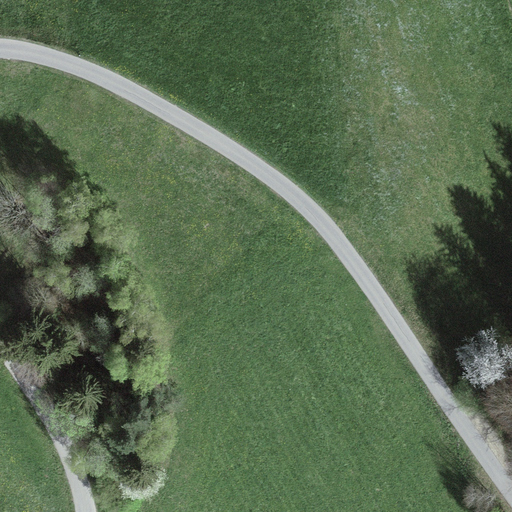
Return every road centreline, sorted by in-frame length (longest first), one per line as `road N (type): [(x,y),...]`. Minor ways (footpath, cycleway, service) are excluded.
road 1 (unclassified): [(0,47),(59,59),(146,98),(296,197),(340,243),(511,493)]
road 2 (unclassified): [(85,511),(62,443),(0,343)]
